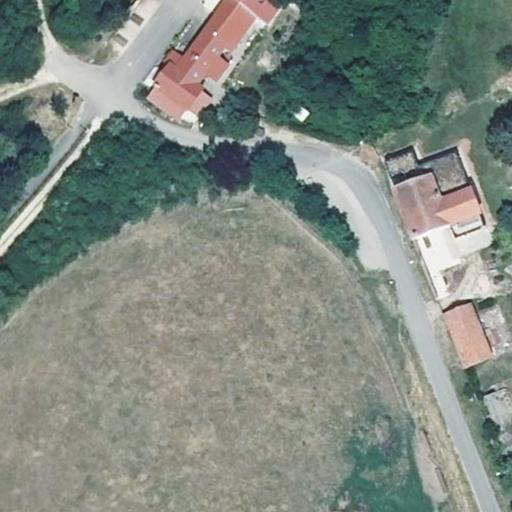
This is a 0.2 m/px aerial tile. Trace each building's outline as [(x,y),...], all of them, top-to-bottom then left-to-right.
[(252,12),(236,0),(231,0),(213,24),(232,38),(252,12)] [(158,87),(179,103),(197,117),(211,99),(195,86),(208,68),(221,78),(236,59),(223,49),(232,38),(213,24),(177,71),(172,68),(158,87)] [(150,101),(174,112),(179,103),(158,87),(150,101)] [(397,194),(410,228),(447,213),(477,201),(457,152),(420,168),(414,153),(386,164),(393,180),(405,175),(411,189),(397,194)] [(477,201),(447,213),(452,226),(482,214),(477,201)] [(487,362),(466,307),(446,315),(467,369),(487,362)] [(511,406),(509,389),(488,392),(496,445),(511,442),(511,406)]
